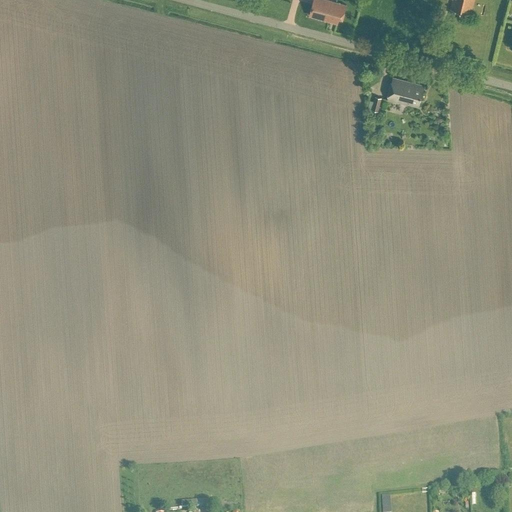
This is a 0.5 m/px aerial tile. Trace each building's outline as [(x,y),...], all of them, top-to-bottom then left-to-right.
[(343,17),(346,4),(330,0),(312,0),(309,15),(337,23),(339,16),(343,17)] [(451,0),(449,10),(464,14),(465,10),(471,11),(473,0),(451,0)] [(418,105),(423,86),(393,79),(388,96),(407,101),(407,103),(413,105),(414,104),(418,105)] [(375,96),(372,109),(378,111),(382,98),(375,96)] [(382,511),(390,511),(389,497),(381,497),(382,511)]
